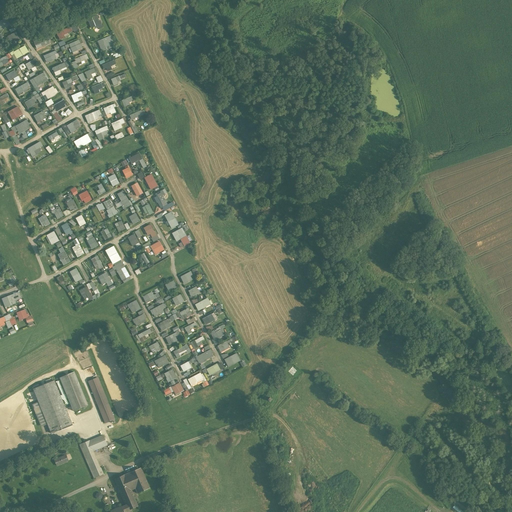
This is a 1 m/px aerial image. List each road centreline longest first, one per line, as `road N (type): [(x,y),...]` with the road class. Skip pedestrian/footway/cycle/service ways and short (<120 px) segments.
road 1 (track): [(312,485),(298,443),(272,414),(105,479)]
road 2 (unknown): [(24,338),(82,309),(73,287),(111,265)]
